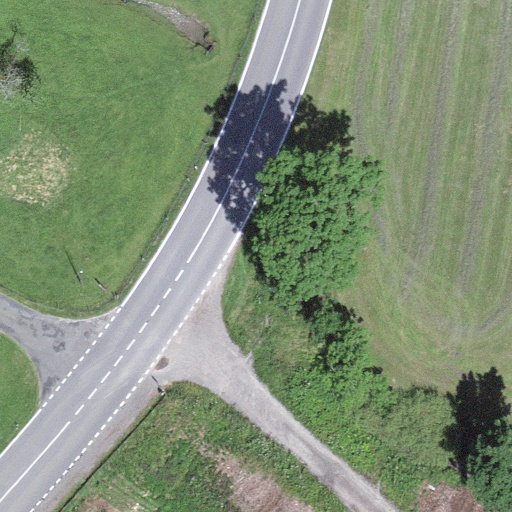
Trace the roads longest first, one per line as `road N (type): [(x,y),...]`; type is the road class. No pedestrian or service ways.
road 1 (secondary): [(0,501),(105,379),(192,260),(263,113),(300,0)]
road 2 (track): [(150,322),(390,511)]
road 3 (track): [(0,309),(105,379)]
